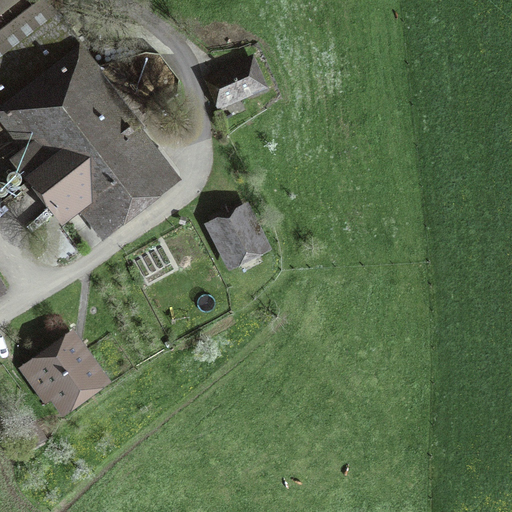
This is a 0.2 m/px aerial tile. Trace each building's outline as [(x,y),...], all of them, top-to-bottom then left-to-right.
[(0,0),(0,9),(12,0),(0,0)] [(61,219),(89,198),(105,220),(160,178),(127,135),(141,124),(58,15),(0,59),(0,112),(27,147),(11,159),(27,179),(29,177),(61,219)] [(211,81),(220,102),(256,86),(247,65),(211,81)] [(233,254),(255,243),(259,251),(269,247),(253,214),(248,216),(244,208),(216,221),(233,254)] [(43,402),(57,392),(63,401),(95,379),(71,344),(51,358),(45,348),(18,366),(43,402)]
